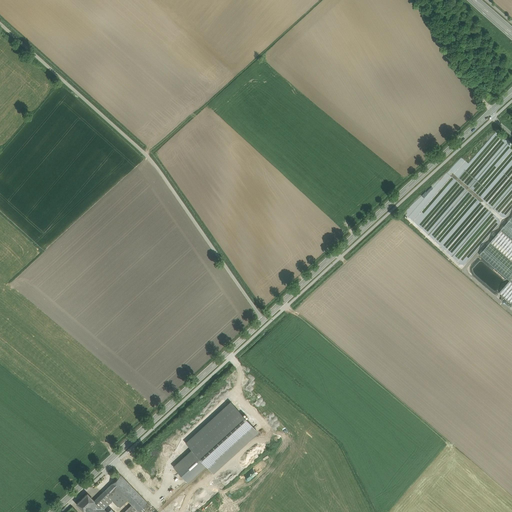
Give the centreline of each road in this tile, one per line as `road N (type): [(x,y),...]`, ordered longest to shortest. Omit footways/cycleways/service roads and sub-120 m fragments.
road 1 (unclassified): [(263,320),(147,153),(0,22)]
road 2 (tertiary): [(488,114),(263,320)]
road 3 (tertiary): [(263,320),(50,511)]
road 4 (track): [(419,0),(491,111)]
